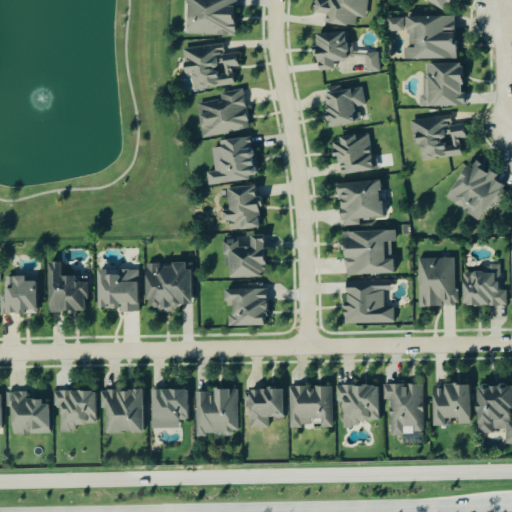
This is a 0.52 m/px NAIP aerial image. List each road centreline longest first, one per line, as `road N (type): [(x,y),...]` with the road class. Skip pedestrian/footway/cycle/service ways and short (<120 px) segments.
road 1 (residential): [(511,345),(0,355)]
road 2 (secondary): [(511,483),(0,486)]
road 3 (residential): [(309,350),(306,227),(279,65),(278,0)]
road 4 (secondary): [(281,511),(495,507)]
